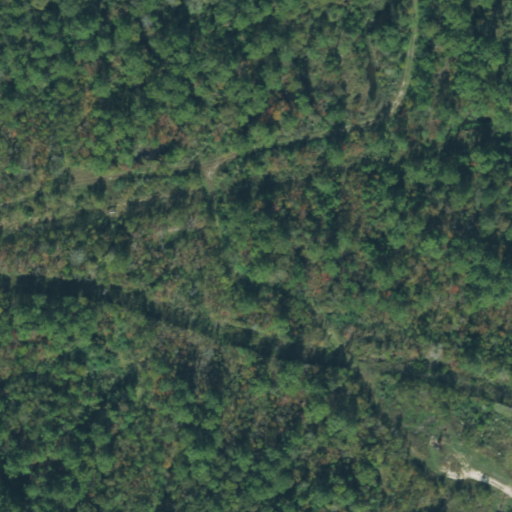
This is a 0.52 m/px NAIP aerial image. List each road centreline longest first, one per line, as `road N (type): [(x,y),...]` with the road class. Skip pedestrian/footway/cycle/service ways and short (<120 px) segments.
road 1 (residential): [(511,489),(415,455),(322,317),(225,261),(206,171)]
road 2 (residential): [(396,0),(401,45),(371,80),(206,171),(58,165)]
